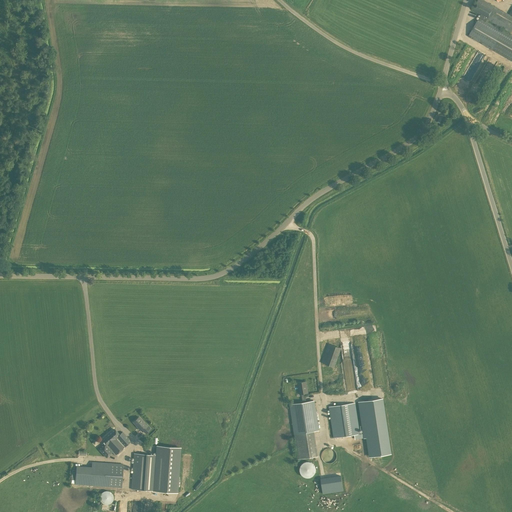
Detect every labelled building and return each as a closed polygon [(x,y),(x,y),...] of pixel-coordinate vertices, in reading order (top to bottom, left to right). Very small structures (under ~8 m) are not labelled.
[(511,28),(511,17),(482,0),(477,0),(471,10),(480,15),(468,36),(511,61),(511,36),(486,22),(487,19),(510,32),(511,28)] [(491,69),(496,59),(489,56),(484,66),(491,69)] [(322,363),(336,366),(342,347),(328,343),(322,363)] [(297,382),(299,394),(301,394),(302,403),(289,405),(297,459),(316,457),(313,432),(317,431),(313,401),(305,402),(304,394),(308,393),(306,381),(297,382)] [(364,433),(364,438),(367,437),(370,456),(390,453),(382,399),(359,402),(361,417),(366,417),(367,425),(362,425),(364,433)] [(329,407),(333,438),(359,434),(355,403),(329,407)] [(142,429),(146,433),(151,428),(147,424),(146,425),(139,417),(133,422),(141,430),(142,429)] [(102,441),(105,445),(100,450),(107,458),(112,453),(115,456),(131,441),(123,432),(120,434),(115,429),(102,441)] [(180,448),(157,446),(156,455),(134,453),(131,489),(157,491),(176,492),(180,448)] [(336,458),(336,457),(336,455),(336,454),(335,452),(334,451),(333,450),(332,449),(330,449),(329,449),(327,449),(326,450),(324,451),(323,452),(322,453),(322,454),(321,456),(321,457),(322,459),(322,460),(323,461),(324,462),(326,463),(327,464),(328,464),(330,464),(331,463),(333,463),(334,462),(335,461),(336,459),(336,458)] [(302,475),(303,476),(304,476),(304,477),(305,477),(306,477),(306,478),(307,478),(308,478),(309,478),(310,477),(311,477),(312,477),(313,476),(314,476),(314,475),(315,474),(315,473),(316,473),(316,472),(316,471),(316,470),(316,469),(316,468),(316,467),(316,466),(316,465),(315,465),(315,464),(314,463),(313,463),(313,462),(312,462),(311,462),(311,461),(310,461),(309,461),(308,461),(307,461),(306,461),(305,461),(305,462),(304,462),(303,463),(302,463),(302,464),(301,464),(301,465),(300,466),(300,467),(300,468),(300,469),(300,470),(300,471),(300,472),(300,473),(301,473),(301,474),(302,475)] [(92,462),(90,485),(121,487),(123,464),(92,462)] [(102,493),(101,495),(100,497),(101,500),(103,502),(105,504),(108,504),(111,503),(113,500),(114,498),(113,495),(112,493),(111,492),(109,491),(106,491),(103,492),(102,493)]
